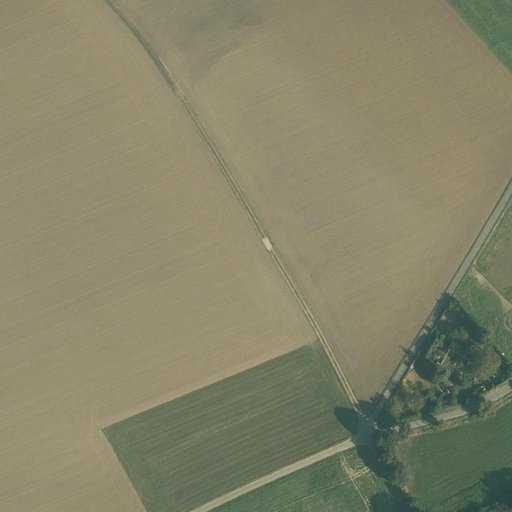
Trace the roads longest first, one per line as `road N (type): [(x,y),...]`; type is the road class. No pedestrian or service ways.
road 1 (track): [(407,511),(315,326),(218,159),(131,25),(106,0)]
road 2 (residential): [(511,187),(366,433)]
road 3 (residential): [(366,433),(198,511)]
road 4 (residential): [(366,433),(475,408),(511,387)]
